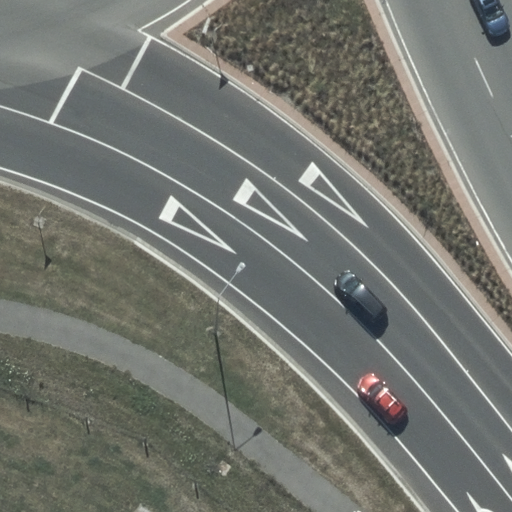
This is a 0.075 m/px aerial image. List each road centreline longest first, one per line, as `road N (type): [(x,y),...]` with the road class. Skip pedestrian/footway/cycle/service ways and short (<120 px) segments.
road 1 (secondary): [(511,431),(422,320),(335,232),(241,155),(122,88),(0,33)]
road 2 (secondary): [(451,0),(511,137)]
